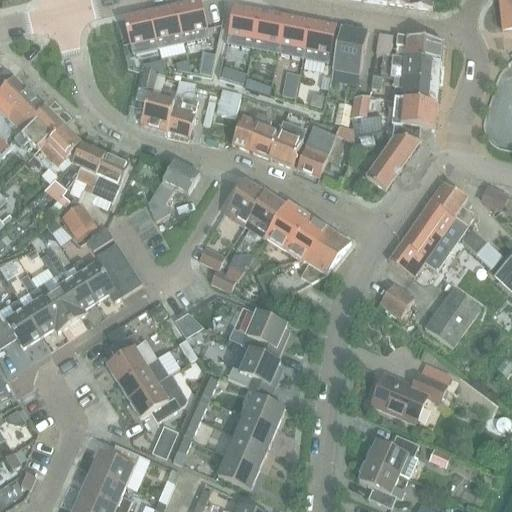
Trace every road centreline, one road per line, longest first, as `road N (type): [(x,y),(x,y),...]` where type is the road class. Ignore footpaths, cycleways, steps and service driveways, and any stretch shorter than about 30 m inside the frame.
road 1 (residential): [(318,511),(344,313),(383,239)]
road 2 (residential): [(236,166),(151,144),(108,123),(85,98),(62,15)]
road 3 (residential): [(236,166),(168,278),(144,267),(119,222)]
road 4 (tertiary): [(459,34),(282,0)]
road 5 (residential): [(383,239),(236,166)]
road 6 (residential): [(40,511),(75,425),(42,369)]
